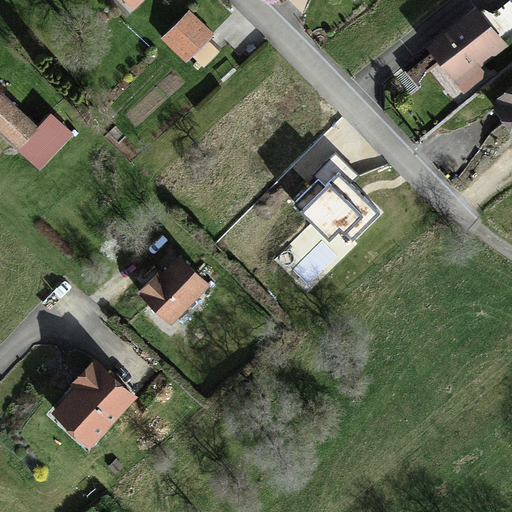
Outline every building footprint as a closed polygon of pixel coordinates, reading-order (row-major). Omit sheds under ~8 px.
[(212,35),(189,12),(164,37),(187,60),(194,54),(208,40),(212,35)] [(478,14),(435,48),(446,61),(456,74),(473,61),(476,65),(502,44),(478,14)] [(208,40),(194,54),(204,65),(219,50),(208,40)] [(476,65),(473,61),(456,74),(460,78),(476,65)] [(0,127),(21,147),(37,129),(1,96),(0,97),(0,127)] [(511,97),(498,108),(510,123),(511,125),(511,97)] [(381,215),(345,181),(322,205),(342,224),(334,232),(350,248),(381,215)] [(159,279),(155,276),(141,290),(172,320),(208,283),(181,256),(164,273),(159,279)] [(157,274),(155,276),(159,279),(164,273),(160,270),(157,274)] [(63,407),(96,437),(122,408),(134,395),(97,361),(84,375),(88,379),(82,386),(63,407)] [(88,379),(84,375),(80,379),(77,382),(82,386),(88,379)] [(54,417),(91,451),(126,412),(122,408),(96,437),(63,407),(54,417)]
